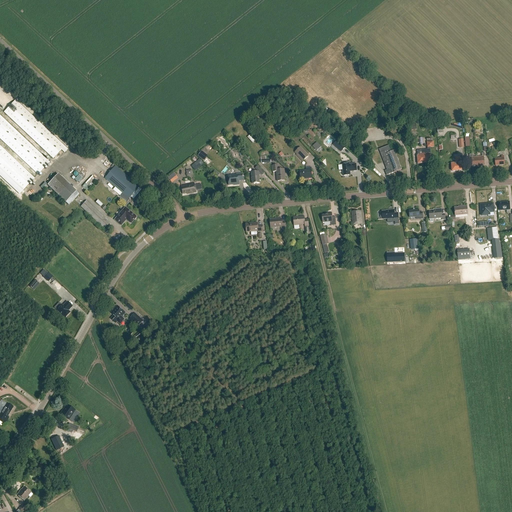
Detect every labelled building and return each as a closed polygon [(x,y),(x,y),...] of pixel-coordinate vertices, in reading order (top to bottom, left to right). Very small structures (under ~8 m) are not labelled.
[(67,150),(15,100),(4,112),(53,159),(61,150),(64,153),(67,150)] [(50,162),(0,115),(0,139),(38,175),(50,162)] [(434,148),(433,143),(427,143),(427,151),(417,152),(418,156),(417,157),(418,165),(431,163),(430,149),(434,148)] [(402,170),(392,145),(378,150),(386,171),(384,171),(386,176),(402,170)] [(34,179),(0,146),(0,169),(23,191),(34,179)] [(308,156),(299,146),(294,151),(297,154),(296,155),(302,162),(308,156)] [(201,151),(198,156),(204,161),(207,156),(201,151)] [(478,167),(477,158),(473,158),(472,155),(469,156),(469,159),(471,159),(472,168),(478,167)] [(504,165),(503,156),(501,157),(501,158),(494,159),(495,166),(504,165)] [(460,164),(459,157),(455,157),(455,164),(451,165),(452,173),(461,172),(461,164),(460,164)] [(199,169),(204,164),(200,159),(195,164),(199,169)] [(357,171),(356,164),(349,165),(342,165),(343,176),(350,176),(350,172),(357,171)] [(140,187),(115,166),(105,179),(129,199),(140,187)] [(278,170),(278,166),(272,167),(273,173),(276,173),(277,182),(285,181),(284,170),(278,170)] [(264,174),(257,167),(255,169),(258,173),(251,173),(252,185),(259,184),(258,176),(261,176),(262,176),(264,174)] [(312,179),(311,168),(306,169),(306,171),(300,172),(300,180),(312,179)] [(169,178),(172,182),(179,179),(176,174),(169,178)] [(242,181),(242,174),(236,175),(236,176),(227,176),(228,186),(233,185),(233,186),(239,186),(238,182),(242,181)] [(78,194),(57,175),(47,185),(68,205),(78,194)] [(196,193),(194,184),(181,186),(182,194),(188,193),(188,194),(196,193)] [(110,223),(86,201),(81,207),(104,229),(110,223)] [(510,213),(509,203),(499,204),(500,211),(506,210),(507,213),(510,213)] [(493,204),(480,205),(481,214),(488,213),(487,211),(494,210),(493,204)] [(468,215),(467,206),(460,207),(460,208),(454,209),(455,216),(468,215)] [(136,217),(126,208),(115,220),(121,225),(126,219),(131,223),(136,217)] [(419,213),(419,210),(409,211),(410,218),(419,217),(419,220),(423,219),(422,213),(419,213)] [(441,215),(441,210),(437,210),(437,211),(429,212),(429,220),(441,219),(442,220),(445,220),(445,215),(441,215)] [(361,225),(360,211),(351,212),(352,225),(361,225)] [(394,214),(394,211),(389,211),(389,212),(382,212),(382,213),(381,213),(381,214),(381,218),(382,219),(383,220),(392,219),(392,221),(398,221),(398,214),(394,214)] [(332,217),(332,213),(327,214),(327,215),(322,215),(322,223),(330,222),(330,226),(336,226),(335,217),(332,217)] [(304,220),(304,217),(293,219),(294,226),(305,225),(305,227),(309,227),(308,220),(304,220)] [(282,223),(281,220),(270,221),(270,229),(281,228),(281,229),(286,228),(285,222),(282,223)] [(257,227),(257,223),(246,224),(246,233),(258,232),(258,233),(262,233),(262,226),(257,227)] [(329,244),(326,234),(320,236),(324,253),(329,252),(326,245),(329,244)] [(419,251),(418,239),(409,240),(410,250),(415,250),(415,252),(419,251)] [(469,249),(457,250),(458,261),(470,260),(469,249)] [(405,253),(388,254),(388,263),(406,262),(405,253)] [(47,273),(43,277),(47,281),(51,277),(47,273)] [(34,280),(29,287),(32,289),(37,282),(34,280)] [(62,305),(57,311),(65,318),(70,313),(68,311),(72,307),(67,302),(63,306),(62,305)] [(124,313),(118,308),(112,315),(113,316),(110,319),(115,323),(117,322),(119,324),(123,320),(121,317),(124,313)] [(143,321),(135,313),(129,320),(137,327),(143,321)] [(153,327),(148,323),(144,328),(149,332),(153,327)] [(14,407),(7,403),(0,414),(0,425),(1,426),(3,423),(5,425),(9,418),(8,417),(14,407)] [(74,411),(66,406),(60,415),(66,418),(67,416),(70,418),(75,412),(74,411)] [(79,427),(69,423),(67,429),(76,432),(79,427)] [(46,472),(41,463),(37,466),(42,475),(46,472)] [(31,493),(24,487),(22,490),(21,490),(19,493),(17,496),(24,501),(31,493)]
